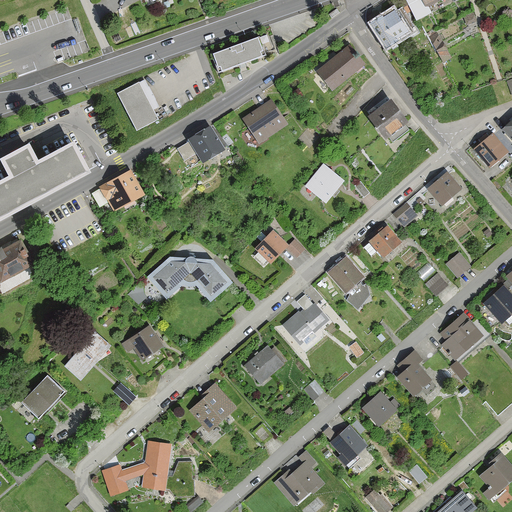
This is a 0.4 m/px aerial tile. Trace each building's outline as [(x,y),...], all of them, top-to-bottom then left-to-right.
[(406,0),(410,5),(413,12),(418,20),(431,13),(427,6),(438,0),(406,0)] [(413,12),(410,5),(396,13),(394,9),(382,16),(381,15),(369,21),(383,48),(397,40),(395,36),(406,30),(400,19),(413,12)] [(464,18),(467,27),(478,23),(474,14),(464,18)] [(419,27),(414,30),(419,37),(424,35),(419,27)] [(437,31),(429,35),(442,63),(450,59),(437,31)] [(259,38),(211,55),(219,77),(238,71),(266,60),(259,38)] [(363,63),(347,44),(315,71),(330,90),(363,63)] [(139,81),(116,92),(137,131),(159,119),(139,81)] [(325,130),(361,91),(351,83),(315,122),(325,130)] [(385,93),(362,110),(383,138),(386,135),(392,142),(408,130),(403,123),(406,120),(385,93)] [(270,100),(242,117),(258,142),(285,124),(270,100)] [(492,132),(470,152),(474,157),(476,155),(489,169),(508,152),(511,156),(511,119),(495,135),(492,132)] [(209,126),(187,138),(200,161),(222,149),(209,126)] [(0,216),(86,171),(73,146),(36,165),(27,149),(5,160),(14,177),(0,184),(0,216)] [(323,162),(306,185),(327,201),(344,178),(323,162)] [(127,170),(100,187),(115,210),(142,192),(127,170)] [(461,189),(446,172),(426,188),(441,205),(461,189)] [(361,181),(355,186),(364,196),(370,192),(361,181)] [(106,202),(97,189),(90,193),(99,206),(106,202)] [(394,214),(404,227),(417,217),(406,204),(394,214)] [(386,226),(362,247),(372,258),(378,253),(382,257),(400,242),(386,226)] [(257,252),(253,257),(262,265),(266,261),(269,263),(287,244),(271,229),(253,249),(257,252)] [(0,282),(32,264),(18,238),(1,248),(0,245),(0,282)] [(294,240),(287,246),(297,256),(303,249),(294,240)] [(458,254),(446,264),(458,278),(470,267),(458,254)] [(210,259),(167,257),(144,277),(165,297),(181,282),(182,283),(184,283),(185,284),(186,284),(188,284),(189,284),(190,284),(191,284),(192,284),(210,301),(231,279),(210,259)] [(346,257),(328,273),(345,292),(364,276),(346,257)] [(437,274),(426,284),(435,295),(447,286),(437,274)] [(141,285),(140,284),(128,295),(138,305),(142,301),(141,297),(139,293),(139,289),(141,285)] [(511,298),(503,287),(485,302),(507,328),(511,323),(511,298)] [(305,295),(298,301),(306,310),(301,314),(298,310),(280,326),(299,347),(329,321),(305,295)] [(463,313),(440,333),(446,340),(441,345),(455,361),(488,332),(476,319),(472,323),(463,313)] [(163,345),(148,324),(128,339),(143,360),(163,345)] [(109,343),(95,330),(87,339),(84,336),(79,342),(82,344),(65,363),(81,378),(94,364),(113,352),(109,343)] [(267,345),(244,365),(260,384),(283,364),(267,345)] [(414,350),(396,365),(401,371),(396,376),(415,398),(422,392),(426,396),(437,387),(418,363),(422,359),(414,350)] [(461,379),(467,373),(457,362),(451,368),(461,379)] [(62,391),(45,376),(20,402),(37,417),(30,424),(44,437),(56,424),(42,412),(62,391)] [(304,389),(314,401),(325,392),(314,380),(304,389)] [(214,382),(200,394),(203,397),(188,410),(208,432),(236,407),(214,382)] [(494,418),(511,402),(511,383),(485,407),(494,418)] [(124,388),(117,395),(128,404),(134,397),(124,388)] [(69,391),(58,401),(69,412),(79,401),(69,391)] [(379,392),(362,407),(377,425),(395,410),(379,392)] [(262,423),(251,433),(260,444),(271,434),(262,423)] [(348,425),(329,442),(339,453),(336,457),(343,465),(366,444),(348,425)] [(164,490),(167,476),(171,444),(147,441),(144,463),(120,469),(119,465),(101,470),(109,496),(128,490),(125,480),(142,475),(140,487),(164,490)] [(305,450),(297,457),(302,463),(285,478),(282,474),(273,482),(293,504),(308,491),(311,494),(325,483),(311,467),(316,462),(305,450)] [(489,487),(482,492),(491,503),(499,496),(497,492),(511,478),(511,465),(500,452),(490,461),(492,463),(479,475),(489,487)] [(172,477),(167,476),(164,490),(171,492),(177,497),(193,496),(191,461),(178,461),(172,477)] [(417,465),(409,472),(419,483),(427,476),(417,465)] [(460,489),(433,511),(471,511),(477,508),(460,489)] [(372,491),(367,496),(371,500),(376,496),(372,491)] [(187,511),(192,511),(203,502),(197,496),(184,509),(187,511)] [(380,496),(370,504),(377,511),(386,511),(391,508),(380,496)]
